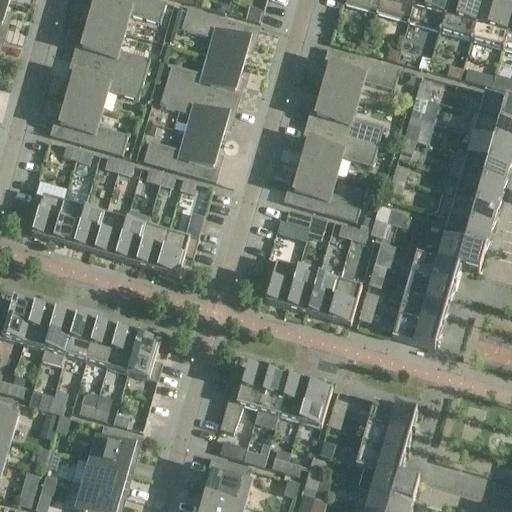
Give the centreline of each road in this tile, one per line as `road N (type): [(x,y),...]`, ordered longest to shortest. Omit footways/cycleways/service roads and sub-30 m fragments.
road 1 (residential): [(305,0),(224,282)]
road 2 (residential): [(0,185),(53,0)]
road 3 (residential): [(200,368),(159,511)]
